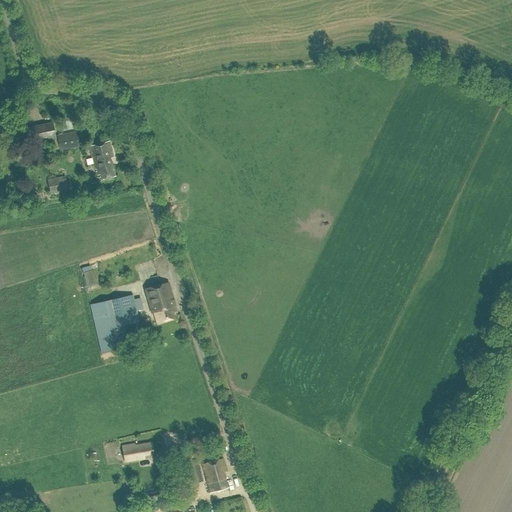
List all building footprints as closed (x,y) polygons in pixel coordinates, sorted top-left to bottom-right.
[(55,134),(63,132),(61,120),(25,128),(27,145),(56,139),(55,134)] [(62,151),(79,147),(76,131),(59,135),(62,151)] [(100,174),(101,179),(115,176),(111,158),(114,157),(109,141),(90,146),(97,175),(100,174)] [(50,194),(68,190),(65,176),(47,179),(50,194)] [(171,307),(175,306),(168,282),(145,289),(152,313),(154,313),(157,324),(175,318),(171,307)] [(129,347),(124,324),(139,321),(133,295),(90,304),(102,353),(129,347)] [(75,301),(77,310),(86,308),(85,299),(75,301)] [(144,455),(154,454),(152,443),(135,445),(135,444),(122,446),(125,462),(144,458),(144,455)] [(177,459),(172,461),(179,487),(197,482),(189,452),(176,456),(177,459)] [(210,492),(228,487),(224,473),(226,472),(222,458),(202,464),(210,492)] [(161,478),(164,491),(170,489),(167,477),(161,478)] [(156,495),(142,498),(143,503),(157,500),(156,495)] [(0,501),(1,511),(31,508),(30,497),(10,499),(10,496),(0,496),(0,501)]
